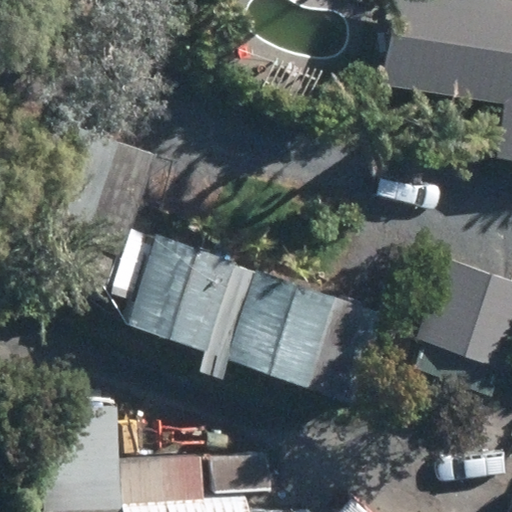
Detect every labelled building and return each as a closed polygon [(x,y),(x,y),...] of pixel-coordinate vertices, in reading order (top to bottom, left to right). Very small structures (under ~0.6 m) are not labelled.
[(511,0),(418,0),(408,89),(502,100),(496,154),(511,155),(511,0)] [(326,60),(235,24),(214,78),(305,114),(326,60)] [(115,306),(140,241),(119,233),(150,153),(103,135),(47,280),(115,306)] [(330,282),(147,228),(119,318),(303,377),(330,282)] [(316,419),(224,386),(211,424),(303,457),(316,419)] [(34,458),(36,511),(260,511),(260,490),(268,490),(266,446),(34,458)]
